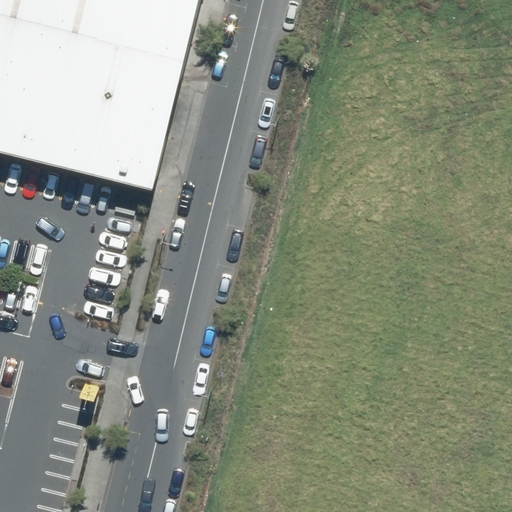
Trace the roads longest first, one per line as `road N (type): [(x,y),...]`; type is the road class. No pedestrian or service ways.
road 1 (unclassified): [(172,369),(267,0)]
road 2 (unclassified): [(172,369),(137,511)]
